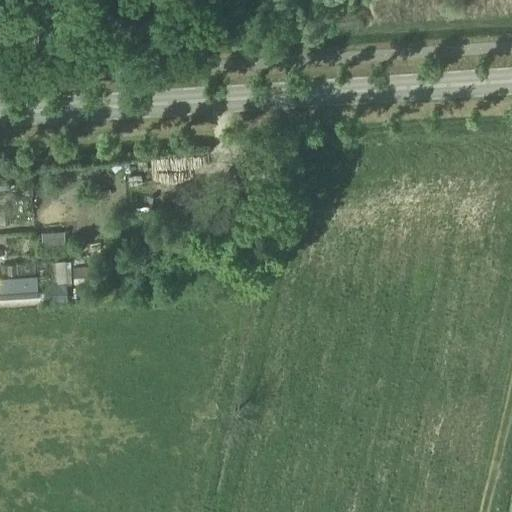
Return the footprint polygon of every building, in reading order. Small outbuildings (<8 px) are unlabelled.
[(41,239),(42,247),(64,246),(63,236),(52,237),(52,239),(41,239)] [(39,264),(40,284),(67,283),(66,263),(39,264)] [(7,265),(7,275),(17,275),(16,265),(7,265)] [(0,277),(0,298),(38,296),(37,275),(0,277)] [(119,282),(114,290),(124,297),(129,289),(119,282)] [(45,287),(46,302),(67,301),(67,286),(45,287)]
